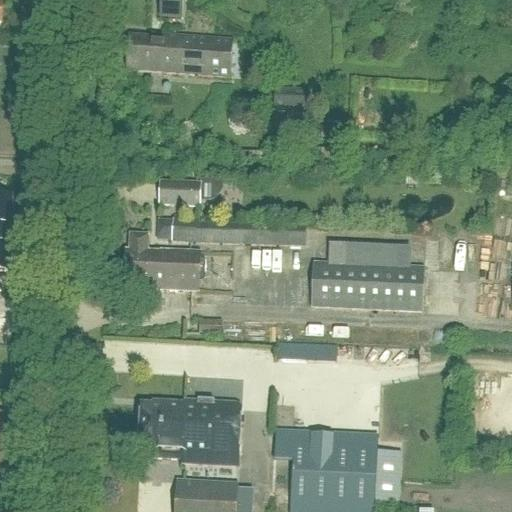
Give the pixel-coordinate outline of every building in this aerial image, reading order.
[(159,0),(159,22),(181,22),(181,0),(159,0)] [(378,32),(376,52),(398,55),(400,35),(378,32)] [(232,42),(157,37),(157,41),(128,39),(126,74),(230,81),(232,42)] [(274,92),(273,116),(306,118),(308,94),(274,92)] [(158,209),(200,212),(202,186),(159,185),(158,209)] [(0,241),(11,242),(12,199),(0,198),(0,241)] [(275,248),(306,248),(306,229),(275,229),(275,228),(247,227),(198,226),(198,224),(173,222),(171,245),(246,249),(246,248),(259,249),(259,247),(275,248)] [(200,256),(154,255),(154,256),(142,256),(142,240),(124,239),(123,255),(120,255),(119,290),(133,291),(133,294),(198,296),(200,256)] [(0,274),(10,275),(11,242),(0,241),(0,274)] [(433,274),(455,273),(454,244),(431,245),(433,274)] [(424,271),(410,271),(411,251),(329,247),(328,266),(312,265),(310,312),(422,318),(424,271)] [(229,337),(229,323),(199,322),(199,336),(229,337)] [(192,397),(210,395),(209,386),(191,387),(192,397)] [(290,420),(290,393),(275,393),(274,420),(290,420)] [(139,407),(135,460),(177,463),(177,467),(235,471),(239,412),(235,407),(182,404),(182,407),(159,405),(159,408),(139,407)] [(374,511),(375,510),(399,511),(401,456),(377,455),(377,441),(275,436),(272,495),(271,511),(374,511)] [(173,511),(236,511),(238,488),(176,484),(173,511)]
